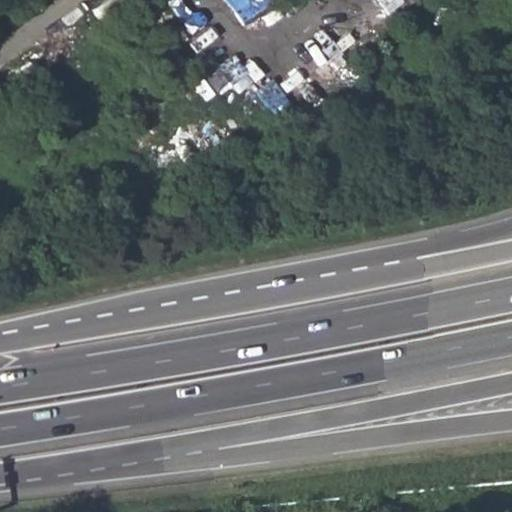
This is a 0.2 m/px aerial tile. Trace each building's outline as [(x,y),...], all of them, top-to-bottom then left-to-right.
[(228,0),(240,19),(271,0),(228,0)] [(377,0),(384,10),(398,0),(377,0)] [(340,14),(299,42),(317,67),(358,39),(340,14)] [(280,184),(284,187),(299,161),(135,72),(150,42),(119,24),(109,44),(84,91),(182,143),(183,142),(258,181),(280,184)] [(225,95),(251,76),(226,40),(199,59),(225,95)]
